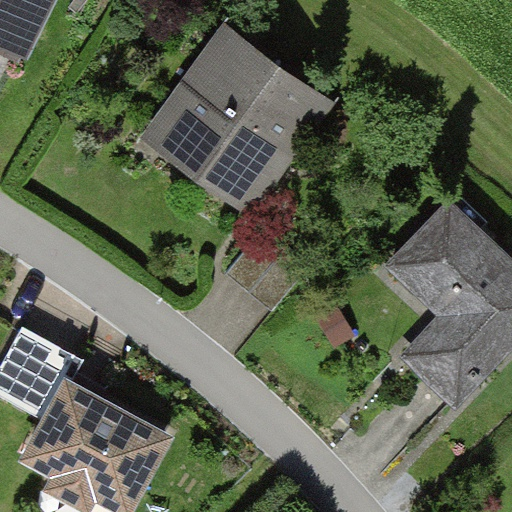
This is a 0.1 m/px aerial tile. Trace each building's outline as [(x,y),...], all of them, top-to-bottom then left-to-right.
[(0,0),(0,61),(25,74),(61,0),(0,0)] [(337,108),(224,26),(143,137),(255,219),(337,108)] [(511,368),(511,260),(453,204),(386,272),(499,381),(511,368)] [(233,267),(274,299),(300,267),(259,235),(233,267)] [(176,422),(64,360),(17,443),(129,506),(176,422)]
